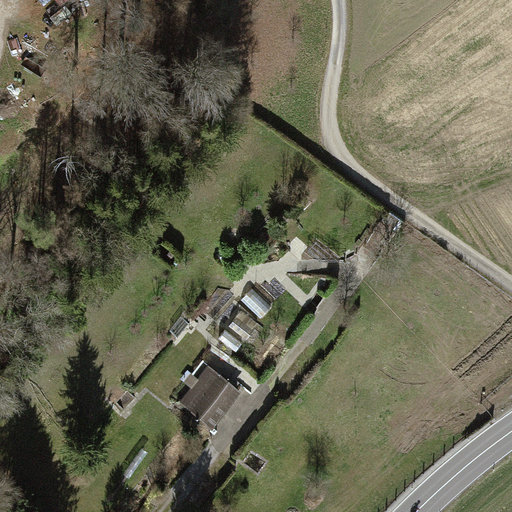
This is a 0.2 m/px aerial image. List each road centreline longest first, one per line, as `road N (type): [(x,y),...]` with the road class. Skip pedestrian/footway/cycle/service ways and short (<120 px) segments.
road 1 (track): [(343,0),(330,89),(350,146),(511,273)]
road 2 (secondary): [(417,511),(511,431)]
